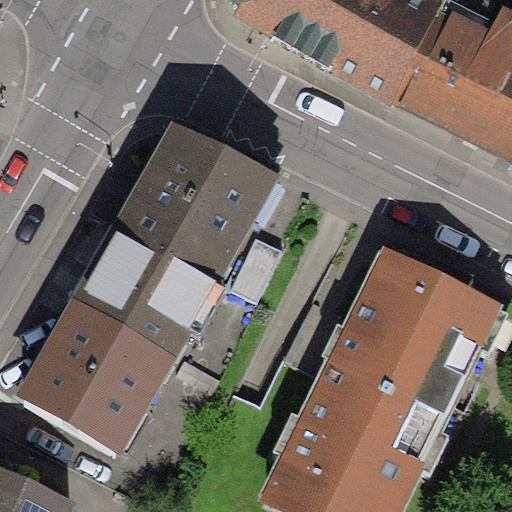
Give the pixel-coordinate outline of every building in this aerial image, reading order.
[(235,0),(240,15),(398,100),(452,0),(235,0)] [(452,0),(398,100),(511,159),(511,19),(497,45),(475,34),(493,0),(452,0)] [(273,183),(180,137),(126,232),(216,284),(273,183)] [(216,284),(126,232),(81,310),(172,362),(216,284)] [(283,256),(258,244),(232,295),(258,307),(283,256)] [(412,275),(385,262),(346,339),(340,336),(326,363),(352,377),(345,391),(325,381),(299,432),(313,439),(299,467),(292,464),(270,507),(279,511),(399,511),(411,489),(402,485),(425,439),(438,446),(486,350),(473,344),(488,313),(466,302),(475,283),(421,257),(412,275)] [(172,362),(81,310),(25,408),(116,459),(172,362)] [(70,511),(71,511),(0,478),(0,511),(70,511)]
